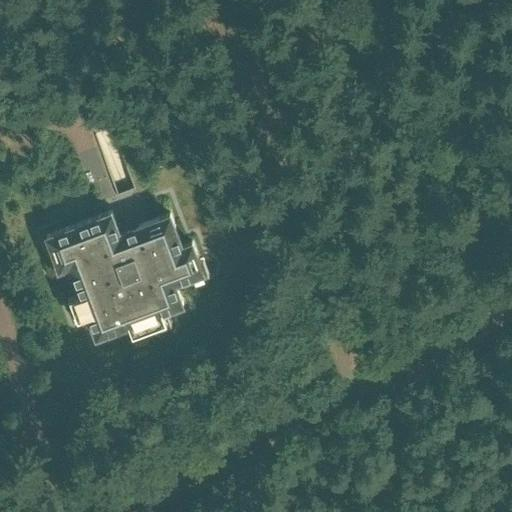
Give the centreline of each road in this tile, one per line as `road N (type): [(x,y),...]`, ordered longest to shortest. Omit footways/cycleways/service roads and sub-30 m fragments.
road 1 (residential): [(361,383),(228,0)]
road 2 (residential): [(113,511),(361,383)]
road 3 (residential): [(0,325),(73,511)]
road 4 (residential): [(361,383),(511,304)]
